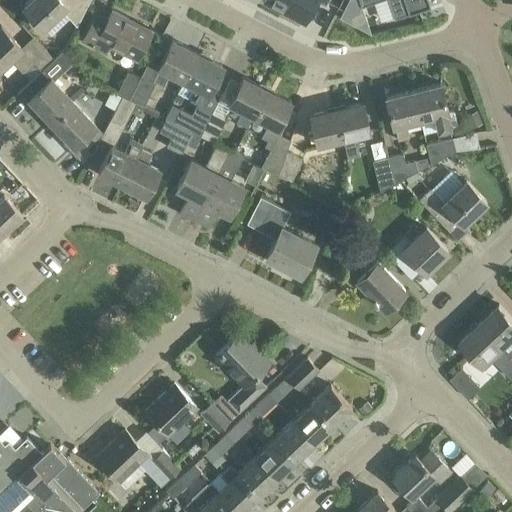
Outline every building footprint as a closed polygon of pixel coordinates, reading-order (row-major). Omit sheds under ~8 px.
[(28,0),(23,5),(44,27),(63,9),(77,25),(89,0),(28,0)] [(287,0),(284,7),(305,17),(313,0),(318,0),(325,3),(327,0),(287,0)] [(359,0),(348,0),(340,17),(363,10),(362,5),(359,0)] [(359,0),(362,5),(377,0),(388,0),(394,18),(430,6),(428,0),(359,0)] [(150,30),(128,19),(129,17),(112,9),(107,19),(96,14),(84,39),(104,49),(109,41),(138,56),(152,29),(151,28),(150,30)] [(35,62),(42,70),(54,58),(33,36),(32,36),(36,40),(25,50),(2,25),(0,26),(0,67),(10,58),(24,73),(35,62)] [(160,63),(150,58),(129,98),(135,100),(143,105),(156,79),(164,83),(170,71),(184,78),(198,52),(173,40),(160,63)] [(42,70),(17,93),(26,102),(30,98),(51,121),(73,100),(53,79),(73,61),(62,49),(54,58),(42,70)] [(223,65),(198,52),(184,78),(198,85),(192,97),(202,102),(208,90),(210,90),(223,65)] [(116,91),(123,94),(129,98),(150,58),(149,58),(140,75),(128,69),(116,91)] [(248,126),(254,114),(267,88),(243,76),(230,102),(242,108),(236,120),(248,126)] [(441,83),(413,89),(421,118),(436,115),(440,129),(450,126),(447,112),(448,112),(441,83)] [(261,165),(278,174),(287,146),(276,140),(281,128),(278,127),(291,100),(267,88),(254,114),(268,122),(262,135),(268,138),(265,145),(270,147),(261,165)] [(421,118),(413,89),(386,96),(393,125),(395,125),(398,139),(410,136),(406,122),(421,118)] [(123,94),(109,120),(121,126),(135,100),(129,98),(123,94)] [(73,100),(51,121),(73,143),(68,147),(77,157),(103,132),(73,100)] [(165,116),(166,116),(192,130),(199,133),(210,112),(196,105),(192,113),(172,102),(165,116)] [(336,108),(343,136),(344,136),(348,156),(360,153),(355,133),(369,130),(363,102),(336,108)] [(317,142),(343,136),(336,108),(310,114),(317,142)] [(200,134),(214,141),(226,118),(212,111),(200,134)] [(192,130),(166,116),(159,129),(171,135),(166,144),(181,152),(192,130)] [(193,132),(187,143),(195,147),(201,136),(193,132)] [(112,144),(98,171),(122,183),(141,146),(143,142),(131,136),(124,150),(112,144)] [(426,142),(431,163),(458,148),(453,136),(426,142)] [(190,159),(177,186),(189,193),(179,212),(194,219),(229,150),(217,143),(205,167),(190,159)] [(141,146),(122,183),(146,195),(160,168),(147,162),(152,152),(141,146)] [(287,146),(278,174),(291,181),(304,157),(287,148),(288,147),(287,146)] [(229,150),(194,219),(208,226),(218,207),(230,214),(244,187),(231,180),(242,157),(229,150)] [(403,152),(389,156),(395,182),(418,170),(415,159),(406,162),(403,152)] [(395,182),(389,156),(374,159),(382,190),(395,182)] [(253,164),(245,179),(255,184),(263,169),(253,164)] [(430,188),(419,199),(458,240),(470,229),(464,223),(487,201),(466,179),(463,182),(451,169),(431,188),(430,188)] [(0,228),(3,231),(22,213),(4,194),(0,197),(0,228)] [(266,256),(300,273),(316,243),(282,226),(290,211),(261,196),(247,222),(276,237),(266,256)] [(387,252),(406,272),(417,262),(425,271),(448,249),(426,226),(410,242),(404,236),(387,252)] [(373,296),(372,297),(375,300),(376,299),(385,309),(406,289),(392,275),(376,259),(374,262),(362,250),(349,263),(335,276),(347,289),(357,279),(373,296)] [(511,316),(500,303),(480,321),(511,354),(511,316)] [(480,321),(461,339),(474,353),(471,356),(477,363),(480,366),(482,367),(486,364),(487,365),(495,358),(501,364),(511,354),(480,321)] [(228,399),(239,411),(267,385),(255,373),(270,359),(258,347),(255,350),(238,332),(216,354),(244,383),(228,399)] [(287,375),(299,388),(319,369),(307,356),(287,375)] [(282,380),(268,393),(276,401),(290,388),(282,380)] [(146,409),(169,433),(198,406),(175,382),(146,409)] [(331,383),(312,401),(333,423),(352,405),(331,383)] [(268,393),(251,410),(259,418),(276,401),(268,393)] [(367,400),(358,407),(364,414),(373,407),(367,400)] [(312,401),(293,419),(314,441),(333,423),(312,401)] [(230,420),(212,402),(201,412),(219,431),(230,420)] [(251,410),(231,429),(239,437),(259,418),(251,410)] [(293,419),(274,437),(296,459),(314,441),(293,419)] [(96,456),(119,480),(139,461),(148,453),(125,428),(96,456)] [(231,429),(214,446),(221,454),(239,437),(231,429)] [(0,490),(42,451),(27,435),(15,446),(8,439),(5,443),(0,437),(0,490)] [(274,437),(256,454),(277,476),(296,459),(274,437)] [(42,451),(0,490),(0,511),(78,511),(79,511),(78,511),(85,511),(96,502),(93,498),(100,492),(67,456),(65,458),(50,443),(42,451)] [(214,446),(205,454),(218,467),(226,459),(221,454),(214,446)] [(143,465),(161,486),(171,477),(181,468),(162,448),(152,458),(148,453),(139,461),(143,465)] [(393,475),(412,495),(434,475),(440,481),(451,470),(432,450),(421,460),(416,454),(393,475)] [(256,454),(237,472),(258,494),(277,476),(256,454)] [(229,480),(219,489),(240,511),(258,494),(237,472),(230,464),(221,472),(229,480)] [(437,496),(449,509),(473,488),(461,474),(437,496)] [(169,489),(173,493),(186,481),(181,476),(169,489)] [(239,511),(240,511),(219,489),(212,483),(210,481),(183,506),(185,509),(188,511),(239,511)] [(481,488),(488,495),(495,487),(488,481),(481,488)] [(378,490),(357,509),(360,511),(392,511),(396,509),(378,490)] [(433,511),(417,495),(406,506),(411,511),(433,511)]
